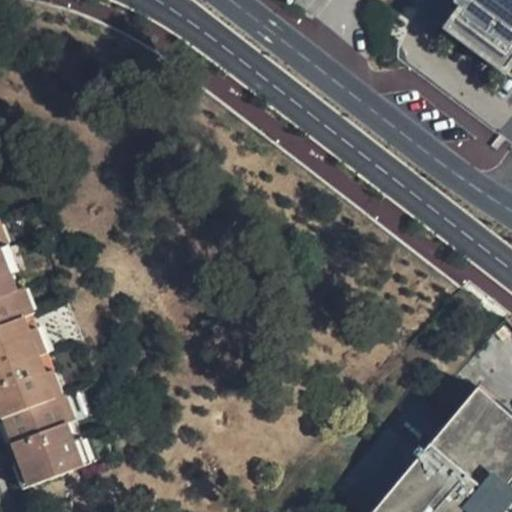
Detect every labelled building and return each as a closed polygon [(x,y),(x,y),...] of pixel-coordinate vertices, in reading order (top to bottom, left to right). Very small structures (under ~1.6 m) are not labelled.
[(511,0),(453,0),(446,19),(453,24),(511,67),(511,0)] [(511,69),(511,67),(453,24),(449,30),(509,74),(511,69)] [(0,219),(10,243),(16,240),(6,216),(0,218),(0,219)] [(0,247),(10,243),(0,219),(0,247)] [(27,267),(16,240),(10,243),(20,269),(27,267)] [(0,327),(34,313),(37,312),(28,286),(20,269),(10,243),(0,247),(0,327)] [(28,286),(37,312),(44,309),(34,284),(28,286)] [(463,288),(449,301),(479,328),(491,313),(463,288)] [(0,420),(66,394),(56,368),(48,350),(39,326),(34,313),(0,327),(0,420)] [(56,347),(46,323),(39,326),(48,350),(56,347)] [(69,393),(73,391),(64,365),(56,368),(66,394),(69,393)] [(335,493),(358,511),(491,511),(503,511),(511,503),(504,497),(511,487),(511,408),(486,387),(446,432),(412,403),(335,493)] [(87,416),(76,390),(73,391),(69,393),(80,418),(87,416)] [(26,489),(97,460),(87,435),(80,418),(69,393),(66,394),(0,420),(0,424),(9,447),(16,465),(26,489)] [(87,435),(97,460),(104,457),(94,432),(87,435)] [(16,465),(9,447),(1,450),(8,468),(16,465)] [(26,489),(16,465),(8,468),(19,492),(26,489)]
